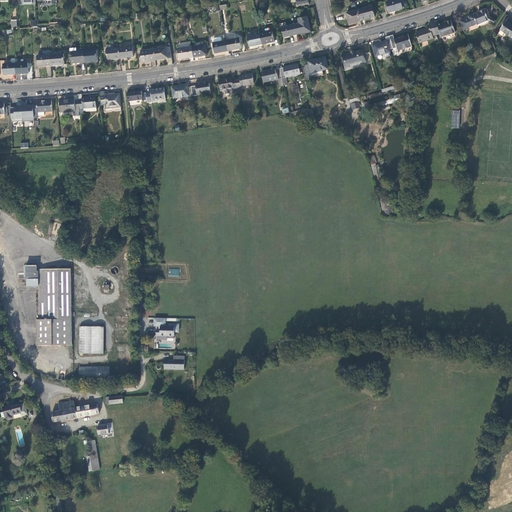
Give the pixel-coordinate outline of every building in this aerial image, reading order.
[(392,12),(396,11),(392,0),(391,0),(391,1),(387,2),(386,2),(389,13),(392,12)] [(392,0),(396,11),(399,10),(402,9),(402,6),(399,0),(392,0)] [(371,6),(357,10),(360,21),(367,19),(374,17),(371,6)] [(355,22),(360,21),(357,10),(346,13),(349,24),(355,22)] [(480,14),(477,15),(481,24),(489,21),(488,19),(484,10),(479,12),(480,14)] [(477,26),(481,24),(477,15),(473,17),(472,15),(467,18),(468,19),(463,21),(464,21),(461,23),(465,32),(469,30),(469,29),(477,25),(477,26)] [(298,24),(294,25),(296,35),(310,31),(307,16),(297,19),(298,24)] [(438,26),(436,22),(431,24),(436,36),(441,35),(442,39),(455,34),(451,21),(438,26)] [(511,24),(508,22),(502,30),(511,36),(511,24)] [(432,38),(436,36),(431,24),(427,25),(429,29),(415,34),(419,45),(433,40),(432,38)] [(284,38),(296,35),(294,25),(282,28),(284,38)] [(272,32),(259,35),(261,45),(274,42),(272,32)] [(248,48),(261,45),(259,35),(259,34),(246,37),(248,48)] [(393,40),(392,36),(389,38),(393,50),(396,49),(397,52),(411,48),(407,35),(393,40)] [(232,40),(225,41),(227,52),(241,49),(238,36),(231,38),(232,40)] [(214,54),(227,52),(225,41),(221,42),(221,39),(219,38),(212,39),(212,40),(212,43),(212,44),(214,54)] [(389,51),(393,50),(389,38),(385,39),(386,42),(372,46),(376,58),(390,53),(389,51)] [(205,46),(191,48),(193,57),(206,56),(205,46)] [(131,47),(118,49),(119,59),(133,57),(131,47)] [(180,60),(193,57),(191,48),(191,47),(178,49),(180,60)] [(165,48),(152,50),(154,61),(167,59),(165,48)] [(70,64),(84,63),(83,52),(76,53),(76,49),(69,49),(70,64)] [(106,61),(119,59),(118,49),(105,50),(106,61)] [(141,63),(154,61),(152,50),(140,52),(141,63)] [(37,67),(50,66),(49,55),(48,51),(42,52),(43,56),(36,57),(37,67)] [(96,51),(83,52),(84,63),(97,61),(96,51)] [(349,55),(341,57),(345,70),(348,69),(349,66),(354,65),(360,63),(365,65),(366,64),(363,51),(355,53),(352,52),(349,55)] [(63,55),(49,55),(50,66),(63,65),(63,55)] [(3,75),(16,74),(15,64),(15,59),(11,59),(11,64),(3,65),(3,75)] [(308,66),(302,68),(305,81),(311,79),(310,75),(327,71),(324,59),(307,63),(308,66)] [(27,63),(15,64),(16,74),(28,73),(27,63)] [(283,68),(279,69),(283,86),(287,85),(285,78),(299,75),(297,64),(283,68)] [(278,87),(283,86),(279,69),(275,70),(275,69),(260,73),(263,83),(276,80),(278,87)] [(239,80),(235,80),(237,89),(240,88),(240,87),(253,84),(251,74),(238,77),(239,80)] [(224,95),(237,93),(237,89),(235,80),(231,81),(230,78),(218,80),(220,91),(223,91),(224,95)] [(195,86),(190,87),(192,96),(192,97),(209,94),(208,84),(200,85),(200,83),(194,84),(195,86)] [(254,87),(253,84),(240,87),(240,88),(237,89),(237,93),(238,93),(241,93),(241,90),(254,87)] [(188,96),(192,96),(190,87),(186,88),(186,85),(171,87),(173,99),(188,96)] [(150,93),(145,94),(146,101),(147,103),(152,102),(152,103),(165,102),(163,89),(150,90),(150,93)] [(105,109),(120,107),(119,94),(104,96),(103,92),(99,93),(101,105),(105,105),(105,109)] [(142,101),(146,101),(145,94),(141,94),(141,92),(126,94),(127,102),(142,100),(142,101)] [(405,94),(395,97),(396,103),(407,100),(405,94)] [(82,100),(78,100),(79,116),(80,116),(83,115),(83,111),(96,110),(95,97),(82,98),(82,100)] [(76,119),(80,119),(79,118),(79,116),(78,100),(74,101),(74,99),(65,100),(59,101),(60,115),(75,114),(76,119)] [(36,104),(33,104),(34,117),(34,118),(38,118),(37,116),(44,116),(44,112),(52,112),(51,101),(36,102),(36,104)] [(14,103),(10,104),(11,113),(14,113),(14,114),(23,114),(23,118),(34,117),(33,104),(29,105),(29,102),(14,103)] [(459,129),(460,112),(452,112),(451,129),(459,129)] [(494,205),(490,200),(484,206),(479,201),(475,205),(481,213),(486,209),(487,211),(494,205)] [(124,260),(127,260),(132,260),(133,260),(133,252),(124,252),(124,260)] [(72,345),(71,269),(39,269),(39,272),(37,272),(37,266),(26,266),(26,278),(29,278),(29,280),(28,280),(28,286),(39,286),(40,320),(37,320),(37,346),(72,345)] [(117,266),(115,266),(113,266),(111,268),(111,270),(111,272),(113,273),(114,274),(116,274),(118,273),(119,272),(119,270),(119,268),(117,266)] [(168,276),(179,277),(179,269),(169,268),(168,276)] [(168,318),(155,318),(155,326),(161,326),(161,329),(157,329),(157,336),(177,336),(177,326),(168,326),(168,318)] [(103,354),(104,327),(80,327),(79,353),(103,354)] [(175,360),(164,360),(164,369),(186,370),(186,356),(175,356),(175,360)] [(79,377),(109,377),(109,366),(79,366),(79,377)] [(123,403),(124,396),(109,397),(109,403),(110,404),(123,403)] [(76,418),(75,408),(74,401),(58,404),(60,411),(52,413),(53,422),(76,418)] [(22,413),(19,403),(3,407),(6,417),(6,416),(6,419),(12,418),(11,415),(22,413)] [(99,413),(97,404),(75,408),(76,418),(99,413)] [(109,430),(108,425),(97,426),(99,435),(109,433),(109,430)] [(97,454),(95,440),(88,441),(90,455),(97,454)] [(100,469),(97,454),(90,455),(90,456),(93,471),(100,469)]
